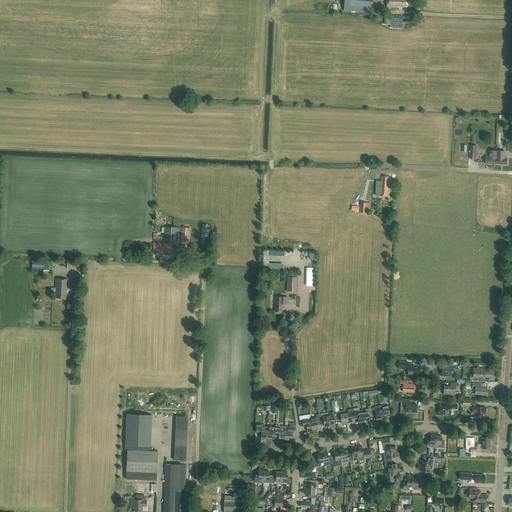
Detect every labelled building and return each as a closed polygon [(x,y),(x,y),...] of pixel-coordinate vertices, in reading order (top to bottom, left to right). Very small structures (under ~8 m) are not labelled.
[(344,0),(343,11),(371,14),(372,0),(344,0)] [(496,158),(497,151),(490,151),(489,156),(486,156),(486,164),(497,164),(497,158),(496,158)] [(497,158),(497,164),(508,165),(508,158),(505,158),(505,151),(497,151),(496,158),(497,158)] [(381,176),(381,181),(381,183),(380,196),(388,196),(389,177),(381,176)] [(209,236),(210,225),(203,224),(201,236),(209,236)] [(153,251),(157,251),(157,252),(160,252),(160,253),(162,253),(162,252),(173,253),(173,241),(178,241),(179,227),(164,227),(163,243),(153,242),(153,251)] [(188,248),(190,228),(181,227),(180,247),(188,248)] [(53,261),(52,261),(52,260),(48,260),(48,261),(32,260),(32,268),(52,269),(53,261)] [(313,272),(316,272),(316,267),(311,267),(311,271),(306,271),(306,284),(313,284),(313,272)] [(288,290),(298,290),(298,277),(289,277),(288,290)] [(56,298),(66,298),(66,294),(67,294),(67,290),(68,290),(68,279),(56,278),(55,292),(56,292),(56,298)] [(275,307),(275,312),(282,312),(282,307),(283,307),(283,304),(287,304),(287,297),(275,296),(275,307)] [(408,369),(408,375),(419,376),(420,368),(411,367),(411,364),(405,364),(405,368),(408,369)] [(450,369),(443,368),(442,368),(441,376),(453,377),(453,370),(456,371),(456,366),(450,366),(450,369)] [(484,377),(484,369),(473,368),(473,374),(470,374),(470,379),(475,379),(476,376),(484,377)] [(415,391),(414,391),(415,385),(406,384),(407,381),(400,381),(400,385),(403,385),(403,392),(409,392),(409,395),(415,395),(415,391)] [(455,394),(455,388),(458,388),(458,384),(452,383),(452,386),(444,386),(443,394),(455,394)] [(475,388),(475,394),(486,395),(487,387),(478,386),(478,383),(472,383),(472,387),(475,388)] [(406,406),(406,412),(417,413),(417,405),(409,404),(409,401),(403,401),(403,405),(406,406)] [(458,404),(448,404),(448,407),(440,406),(439,412),(438,412),(438,415),(442,415),(442,414),(450,415),(451,408),(457,409),(458,404)] [(388,406),(386,406),(384,405),(379,406),(382,420),(387,419),(386,412),(389,412),(388,406)] [(363,413),(364,421),(370,420),(369,415),(372,414),(371,408),(370,406),(368,406),(368,409),(365,409),(366,412),(363,413)] [(371,408),(372,414),(375,414),(376,421),(382,420),(379,406),(375,407),(374,408),(371,408)] [(335,408),(335,407),(332,407),(333,412),(330,412),(331,415),(328,416),(330,426),(335,425),(335,424),(334,418),(337,417),(336,411),(335,408)] [(482,417),(482,413),(486,413),(486,407),(483,407),(477,407),(477,408),(473,408),(472,412),(477,413),(477,416),(482,417)] [(353,409),(354,415),(355,417),(358,417),(359,422),(364,421),(363,413),(360,413),(360,410),(357,411),(356,408),(353,409)] [(348,412),(345,413),(347,423),(352,423),(351,415),(354,415),(353,409),(348,410),(348,412)] [(345,410),(339,411),(336,411),(337,417),(340,417),(341,423),(342,424),(347,423),(345,413),(345,410)] [(325,413),(319,414),(320,420),(323,420),(324,425),(324,427),(330,426),(328,416),(327,413),(325,413)] [(316,417),(313,418),(311,418),(313,431),(318,430),(318,429),(317,423),(320,423),(320,420),(319,414),(316,415),(316,417)] [(152,416),(138,415),(127,415),(125,450),(127,450),(150,451),(152,416)] [(311,418),(308,419),(302,419),(303,425),(306,425),(307,430),(307,432),(313,431),(311,418)] [(287,427),(285,427),(284,440),(289,440),(290,434),(293,435),(293,431),(295,432),(295,427),(295,423),(290,423),(290,427),(287,427)] [(264,424),(256,424),(256,432),(261,432),(261,440),(266,440),(267,427),(264,427),(264,424)] [(275,434),(275,436),(278,436),(278,441),(284,441),(284,440),(285,427),(279,426),(279,425),(276,425),(276,427),(275,434)] [(276,427),(267,427),(266,440),(272,440),(272,436),(275,436),(275,434),(276,427)] [(435,447),(436,435),(436,434),(430,434),(430,441),(427,441),(426,447),(432,447),(435,447)] [(436,435),(435,447),(444,448),(444,441),(441,441),(441,436),(436,435)] [(482,437),(481,448),(490,449),(490,437),(482,437)] [(474,446),(474,438),(466,438),(466,447),(470,447),(470,451),(477,451),(477,446),(474,446)] [(388,443),(382,444),(383,450),(386,450),(386,453),(395,452),(397,451),(396,446),(389,447),(388,443)] [(356,447),(358,457),(361,456),(361,458),(361,459),(364,459),(367,458),(371,457),(370,453),(370,449),(366,450),(362,451),(362,447),(362,446),(356,447)] [(352,451),(352,454),(349,455),(350,461),(350,464),(352,464),(353,464),(353,462),(353,461),(354,460),(356,460),(355,459),(355,457),(358,457),(356,447),(351,447),(352,451)] [(150,451),(127,450),(126,479),(156,481),(158,452),(150,451)] [(345,450),(339,451),(341,462),(350,461),(349,455),(349,453),(345,454),(345,450)] [(332,464),(331,458),(328,458),(327,451),(322,452),(322,453),(323,462),(326,462),(327,465),(332,464)] [(331,458),(332,464),(333,467),(342,465),(341,462),(339,451),(334,452),(335,457),(331,458)] [(384,461),(390,461),(390,458),(396,457),(395,452),(386,453),(386,455),(384,456),(384,461)] [(322,453),(317,454),(318,460),(314,460),(315,467),(321,466),(321,463),(323,462),(322,453)] [(421,466),(433,468),(434,465),(435,459),(428,458),(428,461),(422,460),(421,466)] [(397,469),(396,464),(391,464),(390,461),(384,461),(385,467),(388,467),(388,470),(397,469)] [(183,511),(186,464),(166,464),(163,511),(183,511)] [(433,468),(421,466),(420,471),(426,472),(426,475),(431,476),(432,470),(433,468)] [(394,481),(393,475),(399,474),(399,468),(397,469),(388,470),(388,473),(385,473),(386,479),(386,482),(394,481)] [(252,482),(260,482),(263,483),(264,480),(263,480),(264,471),(264,469),(259,469),(258,476),(255,476),(255,477),(252,477),(252,482)] [(266,483),(271,483),(271,486),(272,486),(272,477),(269,477),(270,471),(264,471),(263,480),(264,480),(266,480),(266,483)] [(290,484),(290,478),(287,478),(287,471),(282,471),(281,472),(282,472),(281,486),(283,486),(285,484),(290,484)] [(273,483),(276,483),(278,486),(281,486),(282,472),(281,472),(276,472),(276,477),(272,477),(272,486),(273,486),(273,483)] [(485,475),(471,474),(471,473),(460,473),(460,479),(475,480),(475,483),(484,483),(485,475)] [(412,487),(412,478),(413,478),(413,476),(407,476),(407,483),(403,483),(403,489),(409,490),(409,487),(412,487)] [(412,478),(412,487),(415,487),(415,490),(421,490),(421,484),(418,484),(418,478),(413,478),(412,478)] [(312,483),(305,483),(305,488),(316,489),(318,489),(319,480),(313,480),(312,483)] [(155,485),(142,485),(141,494),(154,494),(155,485)] [(473,501),(486,502),(486,495),(481,494),(481,491),(476,491),(477,488),(470,487),(470,490),(469,490),(469,498),(473,498),(473,501)] [(316,489),(305,488),(305,494),(312,494),(312,498),(318,498),(318,492),(316,492),(316,489)] [(147,500),(145,500),(146,497),(144,495),(142,495),(137,495),(135,497),(134,499),(133,499),(133,506),(134,506),(133,511),(142,511),(142,507),(147,507),(147,504),(147,500)] [(246,511),(247,511),(248,497),(224,495),(223,511),(246,511)] [(434,497),(434,506),(443,506),(443,497),(434,497)]
